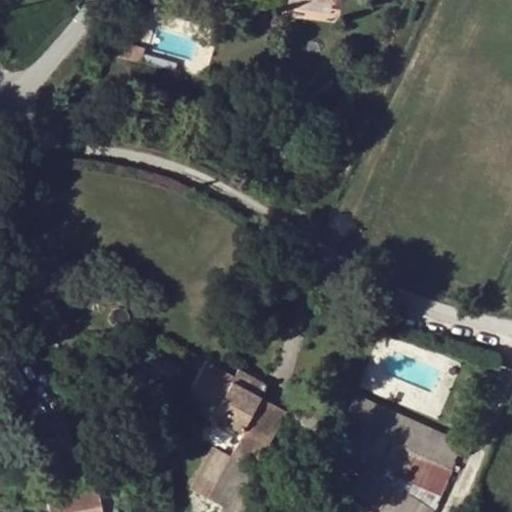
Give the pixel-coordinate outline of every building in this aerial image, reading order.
[(143,46),(128,43),(124,58),(138,61),(143,46)] [(74,348),(65,359),(97,385),(106,374),(74,348)] [(135,348),(126,364),(131,367),(140,350),(135,348)] [(173,368),(140,350),(131,367),(137,370),(135,374),(129,371),(122,383),(150,397),(158,382),(164,385),(173,368)] [(0,362),(0,371),(9,387),(24,378),(11,356),(0,362)] [(272,474),(283,455),(270,448),(277,433),(287,414),(260,400),(231,385),(234,380),(205,364),(185,402),(243,433),(230,458),(216,451),(193,492),(224,509),(250,461),(272,474)] [(238,373),(234,380),(231,385),(260,400),(266,389),(238,373)] [(29,387),(24,378),(9,387),(15,396),(29,387)] [(426,429),(355,398),(332,449),(441,498),(463,445),(448,439),(445,443),(424,433),(426,429)] [(84,465),(64,420),(36,432),(49,460),(55,474),(56,477),(84,465)] [(424,433),(445,443),(448,439),(426,429),(424,433)] [(290,441),(277,433),(270,448),(283,455),(290,441)] [(435,511),(441,498),(332,449),(330,454),(383,477),(435,511)] [(311,471),(317,457),(307,452),(300,464),(309,468),(303,480),(308,483),(310,480),(326,490),(345,502),(352,493),(380,511),(435,511),(383,477),(330,454),(326,454),(317,474),(311,471)] [(50,476),(55,474),(49,460),(43,462),(50,476)] [(269,480),(272,474),(250,461),(224,509),(222,511),(240,511),(260,476),(269,480)] [(265,511),(279,486),(269,480),(260,476),(240,511),(265,511)] [(301,497),(279,486),(265,511),(285,511),(289,504),(301,497)] [(47,499),(49,511),(100,511),(96,491),(47,499)] [(307,511),(312,503),(301,497),(289,504),(285,511),(307,511)] [(314,511),(318,506),(312,503),(307,511),(314,511)]
